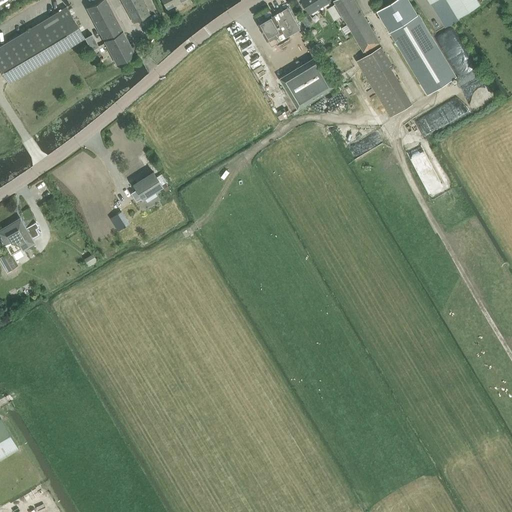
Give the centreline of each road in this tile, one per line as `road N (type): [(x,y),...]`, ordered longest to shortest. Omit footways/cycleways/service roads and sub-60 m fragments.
road 1 (track): [(203,220),(240,160),(291,123),(315,116),(392,122),(474,74)]
road 2 (tertiary): [(0,195),(255,0)]
road 3 (track): [(511,352),(409,178),(392,122)]
